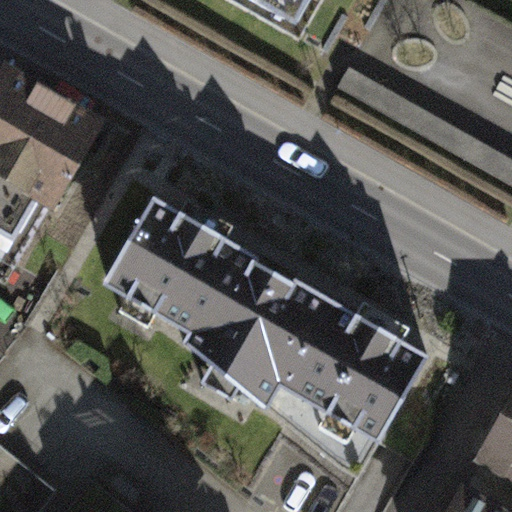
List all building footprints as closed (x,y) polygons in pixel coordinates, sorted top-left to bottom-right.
[(233,0),(299,38),(320,0),(233,0)] [(0,224),(35,246),(107,130),(0,64),(0,224)] [(377,463),(436,358),(160,201),(100,307),(377,463)] [(511,367),(464,454),(511,480),(511,367)] [(434,511),(511,511),(511,507),(454,476),(434,511)]
